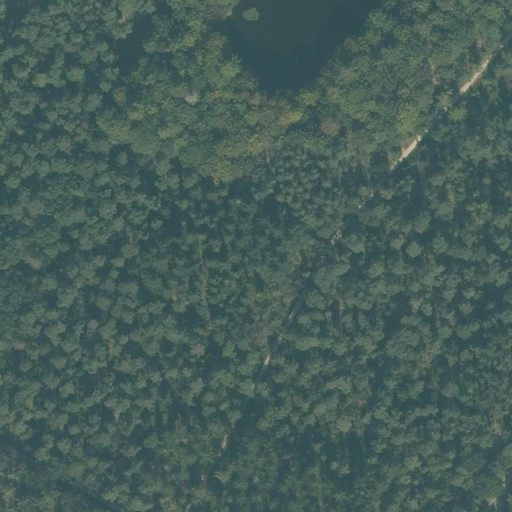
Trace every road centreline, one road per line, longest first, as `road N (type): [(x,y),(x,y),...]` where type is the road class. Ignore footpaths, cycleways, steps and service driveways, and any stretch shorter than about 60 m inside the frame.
road 1 (track): [(172,0),(0,307)]
road 2 (track): [(184,511),(326,252)]
road 3 (track): [(326,252),(511,34)]
road 4 (track): [(326,252),(511,270)]
road 5 (track): [(0,445),(122,511)]
